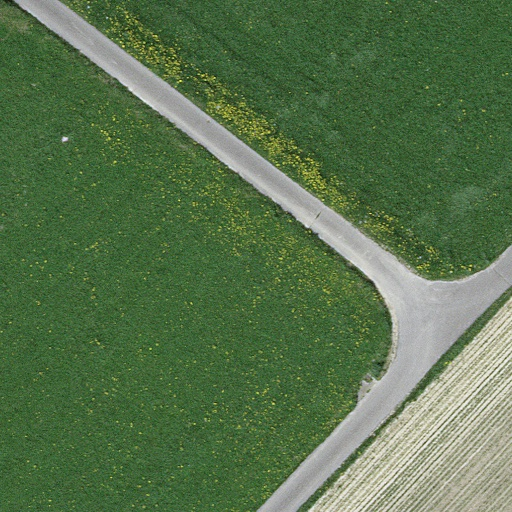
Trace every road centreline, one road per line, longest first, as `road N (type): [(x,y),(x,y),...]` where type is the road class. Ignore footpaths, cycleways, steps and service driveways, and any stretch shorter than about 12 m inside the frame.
road 1 (track): [(23,0),(421,309)]
road 2 (track): [(234,511),(511,215)]
